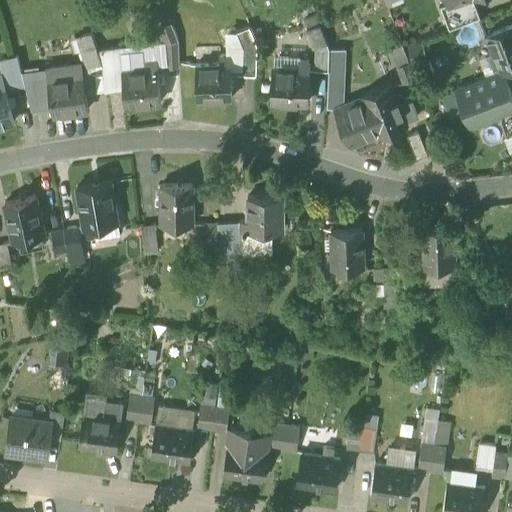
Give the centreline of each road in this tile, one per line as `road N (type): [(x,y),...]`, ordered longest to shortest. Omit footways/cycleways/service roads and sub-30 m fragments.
road 1 (residential): [(0,164),(129,143),(220,142),(405,194),(511,187)]
road 2 (residential): [(229,511),(0,481)]
